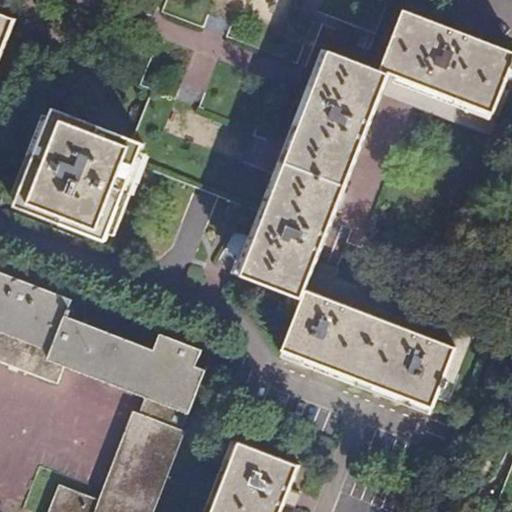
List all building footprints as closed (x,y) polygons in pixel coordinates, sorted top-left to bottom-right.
[(378,80),(388,84),(491,124),(511,64),(511,57),(465,39),(469,29),(454,23),(450,33),(401,14),(378,80)] [(0,63),(16,22),(0,15),(0,63)] [(382,101),(388,84),(378,80),(326,60),(242,277),(301,300),(281,355),(431,414),(435,403),(444,406),(463,354),(310,293),(316,277),(382,101)] [(491,124),(388,84),(382,101),(485,141),(491,124)] [(142,149),(53,114),(17,208),(106,242),(142,149)] [(0,359),(64,385),(72,367),(150,398),(165,404),(159,421),(181,429),(186,413),(190,414),(207,369),(199,364),(202,357),(160,340),(152,357),(66,323),(72,306),(0,275),(0,359)] [(469,339),(316,277),(310,293),(463,354),(469,339)] [(165,404),(150,398),(144,415),(159,421),(165,404)] [(181,429),(159,421),(144,415),(136,412),(98,504),(116,511),(152,511),(185,432),(181,429)] [(281,511),(298,468),(238,444),(211,511),(281,511)] [(116,511),(98,504),(68,492),(59,511),(116,511)]
